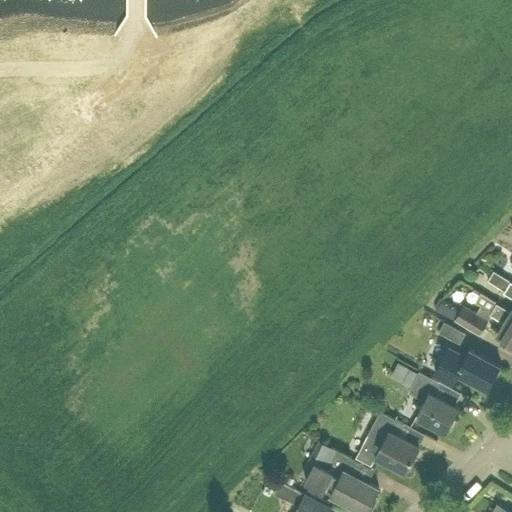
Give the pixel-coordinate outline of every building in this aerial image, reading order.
[(511,280),(495,270),(489,280),(505,290),(504,292),(511,296),(511,310),(511,311),(511,280)] [(511,341),(511,311),(511,310),(482,291),(475,302),(481,306),(477,313),(464,305),(455,319),(479,334),(491,314),(505,322),(498,333),(511,341)] [(463,335),(465,331),(443,319),(438,330),(460,342),(463,335)] [(487,387),(500,364),(470,348),(466,354),(456,349),(449,345),(435,371),(453,381),(458,372),(487,387)] [(392,374),(412,385),(409,391),(425,400),(417,415),(445,430),(458,406),(433,392),(439,381),(420,371),(419,372),(399,361),(392,374)] [(406,471),(419,444),(397,433),(402,423),(380,411),(368,433),(383,441),(376,455),(406,471)] [(364,511),(365,511),(366,510),(370,511),(377,498),(374,496),(378,488),(367,482),(348,471),(354,460),(336,450),(327,468),(326,468),(315,462),(305,480),(323,490),(330,494),(364,511)] [(284,497),(291,485),(280,480),(274,492),(284,498),(284,497)] [(328,511),(331,507),(305,493),(294,511),(328,511)]
